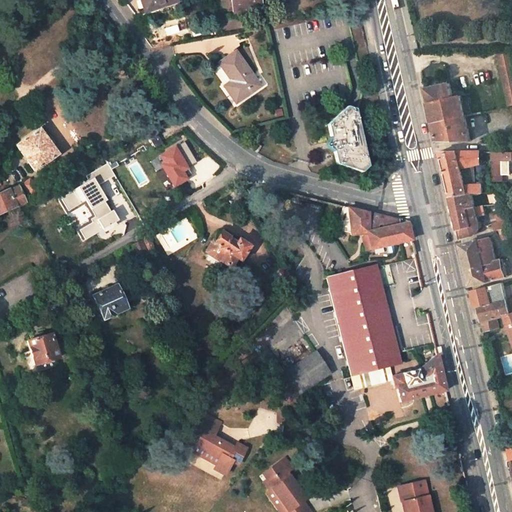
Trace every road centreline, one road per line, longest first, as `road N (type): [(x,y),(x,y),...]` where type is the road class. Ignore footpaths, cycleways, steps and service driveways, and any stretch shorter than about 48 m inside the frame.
road 1 (residential): [(105,0),(191,116),(248,165),(381,202),(436,197)]
road 2 (primary): [(509,511),(436,197)]
